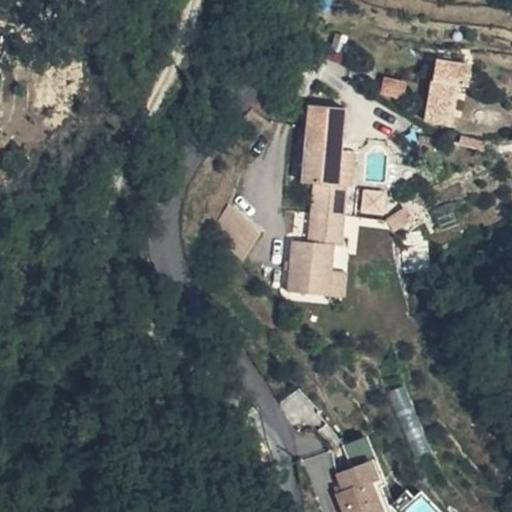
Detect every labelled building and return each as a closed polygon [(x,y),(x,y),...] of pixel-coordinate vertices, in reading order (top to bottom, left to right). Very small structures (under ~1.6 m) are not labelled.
[(449,77),(461,80),(466,56),(434,49),(430,72),(449,77)] [(430,72),(427,91),(446,95),(449,77),(430,72)] [(424,111),(442,115),(446,95),(427,91),(424,111)] [(340,144),(303,138),(295,178),(304,179),(333,184),(340,144)] [(341,186),(349,146),(340,144),(333,184),(341,186)] [(304,179),(299,204),(337,210),(341,186),(333,184),(304,179)] [(212,232),(247,256),(266,229),(230,204),(212,232)] [(324,239),(331,240),(337,210),(299,204),(293,234),(324,239)] [(314,290),(321,257),(324,239),(293,234),(277,231),(267,281),(314,290)] [(314,290),(330,292),(336,261),(321,257),(314,290)] [(343,511),(382,511),(366,473),(377,468),(367,445),(335,461),(330,463),(340,486),(333,488),(343,511)] [(366,473),(382,511),(394,511),(396,511),(377,468),(366,473)]
